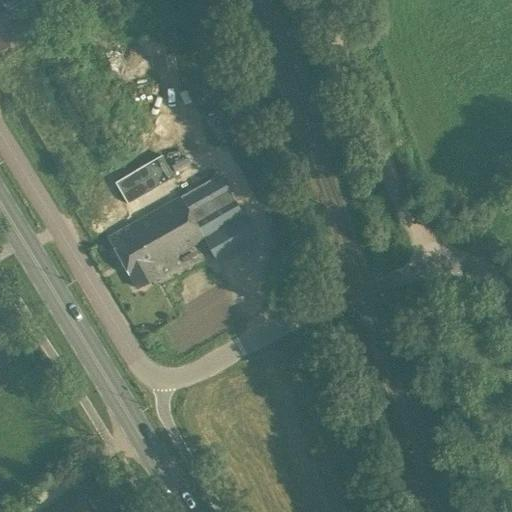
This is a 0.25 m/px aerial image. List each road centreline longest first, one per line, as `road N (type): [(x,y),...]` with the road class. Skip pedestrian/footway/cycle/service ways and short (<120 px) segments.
road 1 (unclassified): [(0,136),(148,375),(177,380),(380,283)]
road 2 (primary): [(185,511),(0,204)]
road 3 (track): [(431,267),(385,174),(320,0)]
road 4 (unclassified): [(511,309),(498,286),(460,264),(380,283)]
